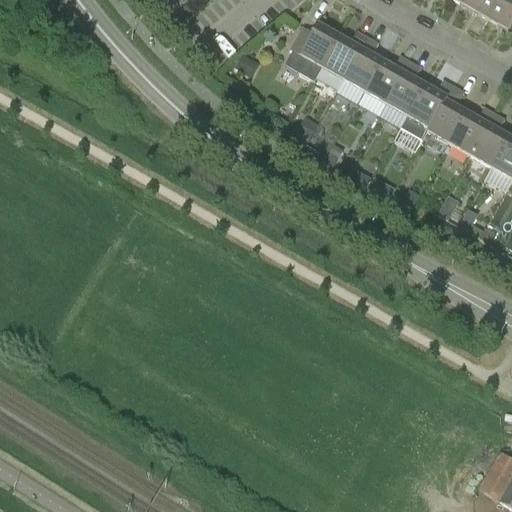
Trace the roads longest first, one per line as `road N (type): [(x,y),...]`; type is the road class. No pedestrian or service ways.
road 1 (tertiary): [(511,322),(239,161),(170,105),(76,0)]
road 2 (residential): [(511,82),(370,0)]
